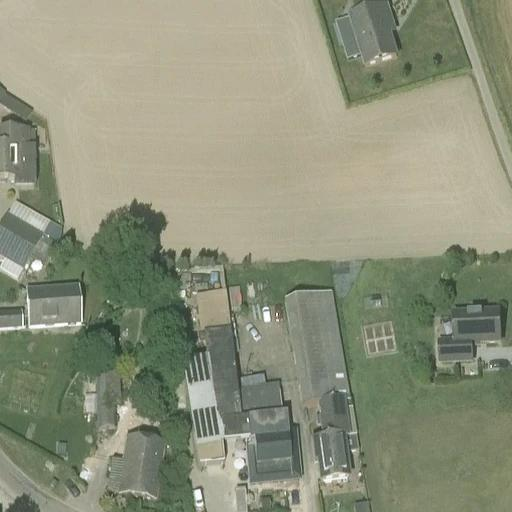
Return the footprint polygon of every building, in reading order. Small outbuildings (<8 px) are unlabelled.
[(392,27),(386,8),(350,19),(365,68),(396,58),(387,29),(392,27)] [(10,102),(4,111),(18,120),(24,110),(10,102)] [(13,151),(29,151),(29,134),(0,134),(0,183),(13,183),(13,188),(34,188),(34,172),(13,172),(13,151)] [(0,260),(22,273),(30,259),(33,261),(44,267),(47,261),(53,264),(61,250),(42,239),(42,238),(7,218),(0,230),(0,260)] [(79,326),(77,291),(26,294),(28,330),(79,326)] [(322,442),(342,440),(349,439),(344,404),(348,403),(330,296),(283,304),(301,410),(317,408),(322,442)] [(249,443),(253,443),(254,453),(241,454),(244,479),(257,478),(255,467),(287,464),(282,418),(250,421),(239,422),(229,334),(225,305),(199,308),(203,338),(204,361),(181,367),(192,432),(193,440),(198,470),(221,466),(219,446),(249,443)] [(20,315),(0,315),(0,332),(21,332),(20,315)] [(498,315),(453,317),(454,344),(439,345),(440,363),(471,362),(470,346),(500,345),(498,315)] [(118,378),(94,379),(97,433),(115,432),(114,411),(120,411),(118,378)] [(164,439),(177,437),(173,415),(160,418),(164,439)] [(122,464),(112,463),(108,493),(117,497),(156,502),(162,445),(149,443),(149,438),(133,436),(132,441),(125,440),(122,464)] [(347,482),(342,440),(322,442),(314,443),(319,485),(347,482)] [(269,511),(268,501),(259,502),(260,511),(269,511)]
